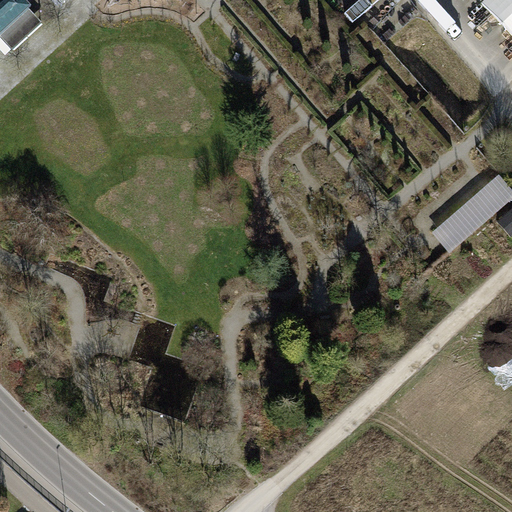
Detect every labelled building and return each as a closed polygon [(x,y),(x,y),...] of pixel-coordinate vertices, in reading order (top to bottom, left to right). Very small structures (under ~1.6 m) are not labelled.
[(38,14),(25,0),(0,0),(0,39),(5,45),(38,14)] [(56,0),(66,11),(77,0),(56,0)] [(511,0),(480,0),(479,2),(511,34),(511,0)] [(511,202),(511,190),(500,177),(433,235),(451,257),(511,202)] [(511,210),(498,223),(511,239),(511,210)]
